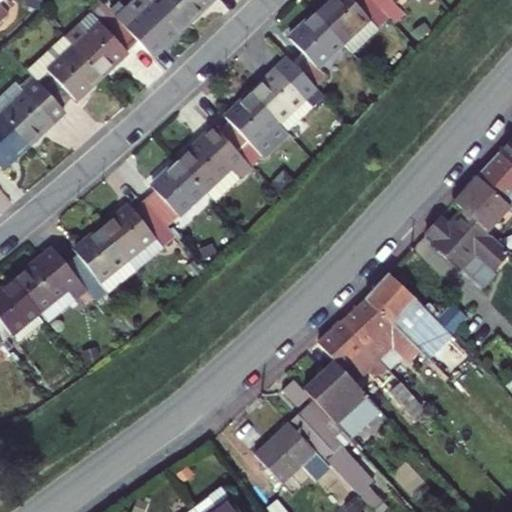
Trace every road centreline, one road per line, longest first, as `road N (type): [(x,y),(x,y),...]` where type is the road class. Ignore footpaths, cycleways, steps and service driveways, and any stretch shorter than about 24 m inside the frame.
road 1 (residential): [(41,511),(239,358),(359,243),(511,75)]
road 2 (residential): [(0,243),(268,0)]
